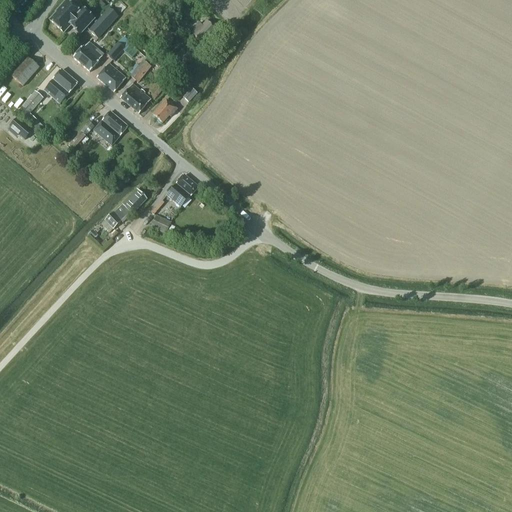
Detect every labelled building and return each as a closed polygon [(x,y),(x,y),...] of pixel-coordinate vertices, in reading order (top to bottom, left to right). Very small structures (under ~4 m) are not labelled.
[(4,0),(10,5),(10,6),(20,14),(33,0),(4,0)] [(56,14),(49,21),(63,34),(70,26),(80,35),(94,20),(81,8),(77,11),(66,1),(55,13),(56,14)] [(193,22),(197,9),(177,3),(173,15),(193,22)] [(109,9),(88,31),(98,40),(118,18),(109,9)] [(199,24),(190,32),(204,46),(217,32),(207,22),(202,26),(199,24)] [(83,48),(73,59),(90,73),(99,62),(99,61),(104,56),(97,50),(89,44),(84,49),(83,48)] [(118,44),(107,56),(113,62),(124,50),(118,44)] [(162,63),(150,54),(144,62),(143,61),(130,77),(138,84),(151,68),(150,67),(152,64),(158,68),(162,63)] [(26,59),(11,77),(23,87),(39,69),(26,59)] [(108,65),(97,79),(114,94),(125,80),(108,65)] [(69,95),(77,85),(61,71),(52,81),(44,91),(60,105),(69,95)] [(132,85),(120,100),(139,115),(151,101),(132,85)] [(178,87),(169,97),(174,102),(184,92),(178,87)] [(197,95),(191,89),(183,98),(189,104),(197,95)] [(22,108),(16,114),(31,127),(37,121),(30,115),(38,105),(30,98),(21,107),(22,108)] [(166,101),(153,116),(162,124),(169,117),(171,118),(177,111),(166,101)] [(120,138),(128,128),(109,113),(94,132),(111,147),(119,138),(120,138)] [(31,133),(16,120),(9,128),(25,141),(31,133)] [(94,127),(88,123),(80,132),(86,137),(94,127)] [(84,138),(79,134),(68,148),(73,152),(84,138)] [(58,155),(55,159),(60,163),(64,160),(58,155)] [(180,209),(190,198),(198,189),(183,176),(175,186),(176,186),(167,197),(180,209)] [(132,215),(147,200),(137,191),(122,206),(114,215),(113,214),(105,222),(111,227),(114,231),(122,223),(121,222),(130,213),(132,215)] [(171,223),(156,216),(150,228),(168,236),(170,232),(168,231),(171,223)] [(105,222),(102,226),(107,231),(111,227),(105,222)] [(94,231),(90,236),(98,243),(100,241),(96,237),(98,235),(94,231)]
